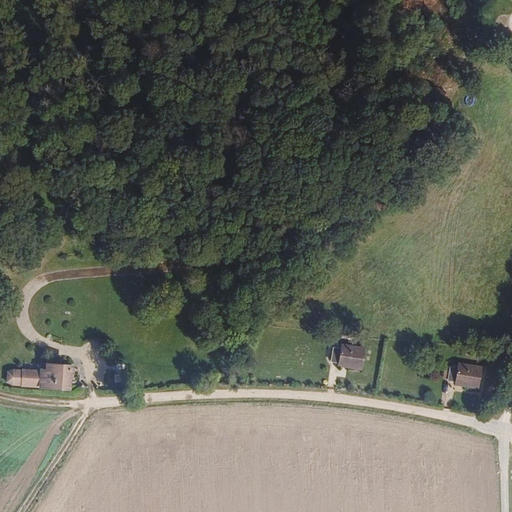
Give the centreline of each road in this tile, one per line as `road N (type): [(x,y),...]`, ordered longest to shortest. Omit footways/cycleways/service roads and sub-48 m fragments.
road 1 (track): [(91,405),(88,362),(25,324),(31,286),(64,274),(282,250),(300,234),(306,212),(294,186)]
road 2 (track): [(91,405),(263,393),(431,412),(503,429)]
road 3 (track): [(294,186),(208,179),(164,147),(148,114),(122,0)]
road 4 (track): [(21,511),(91,405)]
